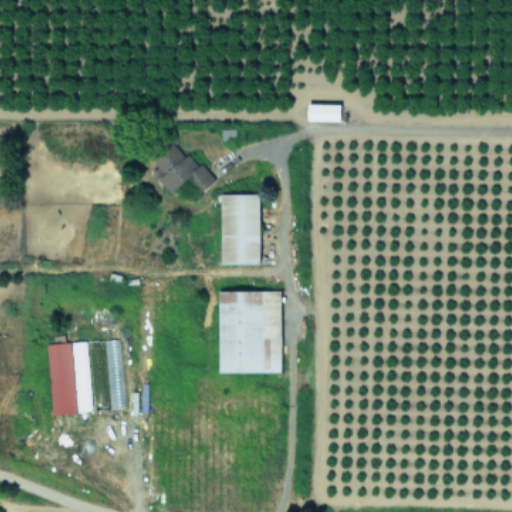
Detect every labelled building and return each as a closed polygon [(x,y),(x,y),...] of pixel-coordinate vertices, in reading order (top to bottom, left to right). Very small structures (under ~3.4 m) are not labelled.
[(340,104),(307,103),(307,120),(340,120),(340,104)] [(235,128),(221,128),(220,140),(235,140),(235,128)] [(214,180),(190,152),(184,157),(170,140),(150,157),(164,173),(158,178),(170,193),(187,178),(200,192),(214,180)] [(220,193),(221,263),(260,263),(259,193),(220,193)] [(280,290),(218,290),(219,372),(281,371),(280,290)]
